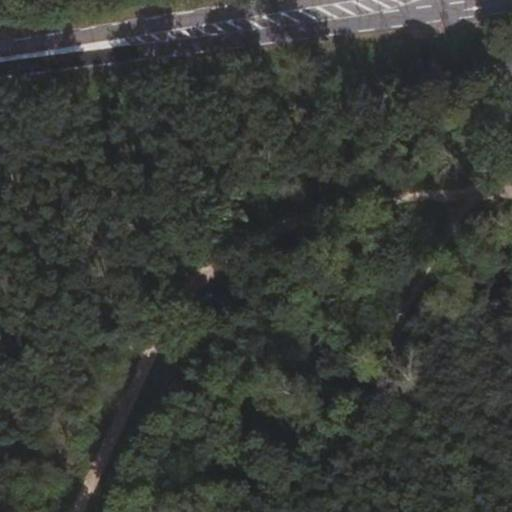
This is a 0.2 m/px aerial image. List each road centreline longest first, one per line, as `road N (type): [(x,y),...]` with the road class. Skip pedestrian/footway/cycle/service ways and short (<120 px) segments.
road 1 (track): [(474,191),(420,193),(281,220),(187,278),(158,321),(66,511)]
road 2 (secondary): [(0,65),(509,0)]
road 3 (track): [(480,511),(483,457),(394,364),(393,344),(412,287),(474,191)]
road 4 (secondary): [(307,0),(0,53)]
road 5 (track): [(393,344),(360,413),(293,511)]
